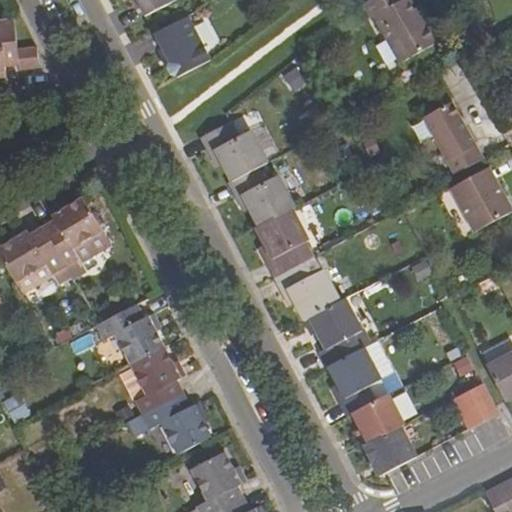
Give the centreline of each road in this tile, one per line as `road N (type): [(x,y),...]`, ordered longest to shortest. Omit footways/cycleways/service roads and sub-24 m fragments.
road 1 (residential): [(361,511),(91,0)]
road 2 (residential): [(73,90),(296,511)]
road 3 (residential): [(396,511),(511,451)]
